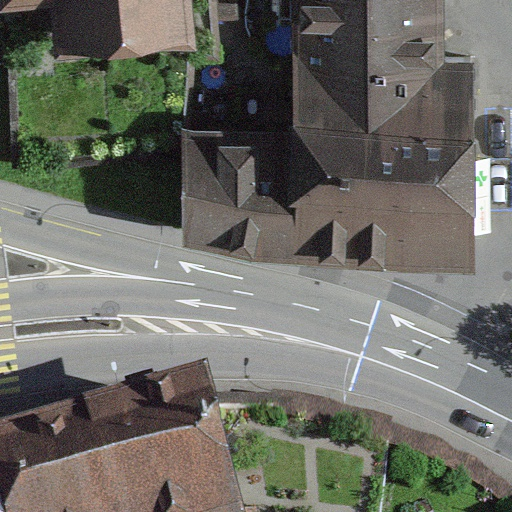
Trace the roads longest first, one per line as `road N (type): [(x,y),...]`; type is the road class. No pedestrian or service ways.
road 1 (tertiary): [(419,370),(300,314),(0,224)]
road 2 (primary): [(419,370),(231,331),(78,326),(0,334)]
road 3 (residential): [(511,260),(419,370)]
